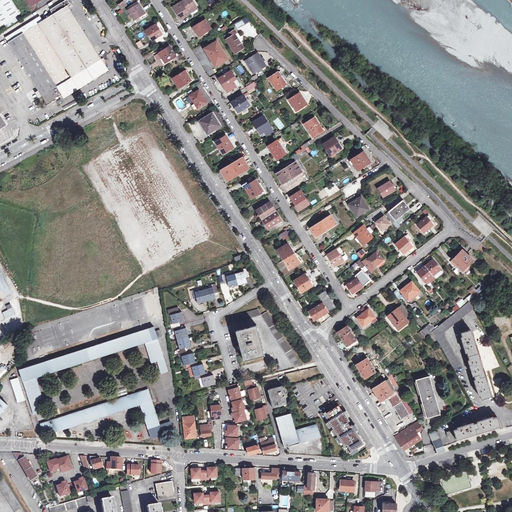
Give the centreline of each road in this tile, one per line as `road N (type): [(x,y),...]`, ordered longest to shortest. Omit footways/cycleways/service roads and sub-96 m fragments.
road 1 (residential): [(350,310),(155,0)]
road 2 (tertiary): [(143,80),(312,336)]
road 3 (residential): [(449,233),(443,217),(262,42)]
road 4 (tertiary): [(178,455),(399,468)]
road 5 (tertiary): [(0,443),(178,455)]
road 6 (tertiary): [(0,162),(143,80)]
road 7 (tertiary): [(143,80),(0,154)]
road 8 (tertiary): [(312,336),(399,468)]
road 9 (residential): [(350,310),(449,233)]
